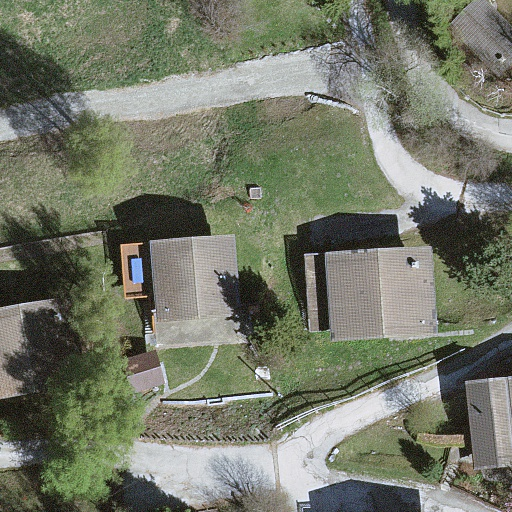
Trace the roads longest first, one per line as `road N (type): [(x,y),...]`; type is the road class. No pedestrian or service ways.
road 1 (residential): [(456,511),(314,487),(299,476),(297,459),(338,422),(511,343)]
road 2 (residential): [(511,199),(447,192),(410,175),(389,148),(352,0)]
